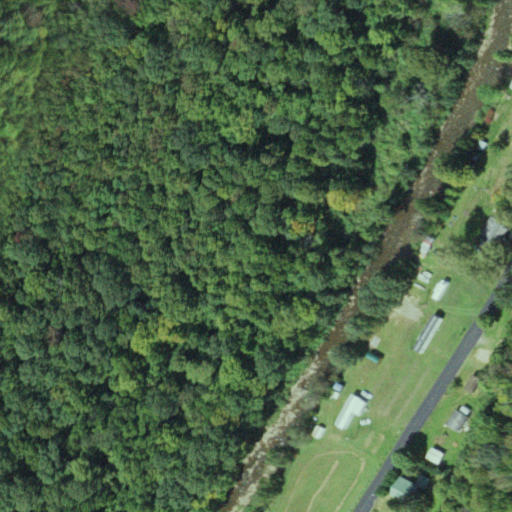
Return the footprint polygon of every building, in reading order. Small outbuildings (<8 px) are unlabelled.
[(490,247),(511,222),(498,212),(478,237),(490,247)] [(511,334),(511,316),(502,330),(511,337),(511,334)] [(367,401),(353,393),(336,424),(345,429),(354,413),(359,416),(367,401)] [(447,424),(472,438),(480,423),(456,409),(447,424)] [(410,505),(422,488),(404,475),(391,492),(410,505)]
